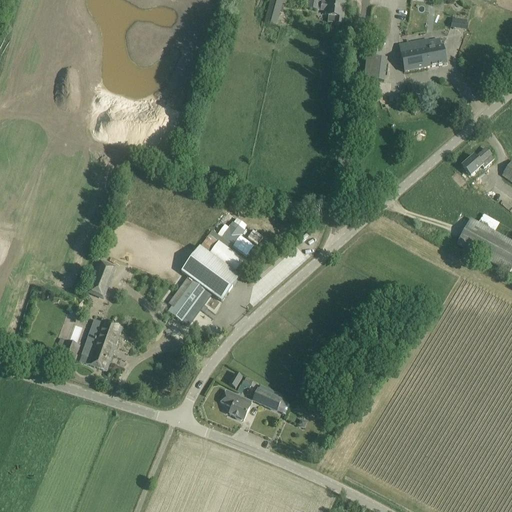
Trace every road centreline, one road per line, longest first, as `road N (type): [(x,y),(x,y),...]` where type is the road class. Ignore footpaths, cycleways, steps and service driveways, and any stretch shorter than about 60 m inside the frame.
road 1 (tertiary): [(177,422),(225,348),(511,93)]
road 2 (track): [(371,0),(341,239)]
road 3 (unclassified): [(378,511),(177,422)]
road 4 (tertiary): [(177,422),(0,368)]
